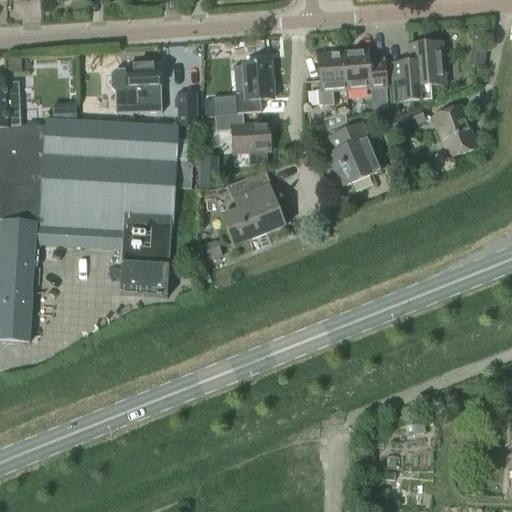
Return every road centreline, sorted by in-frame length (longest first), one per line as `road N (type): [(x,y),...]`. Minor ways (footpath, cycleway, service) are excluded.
road 1 (secondary): [(0,461),(511,259)]
road 2 (residential): [(0,44),(298,23)]
road 3 (residential): [(298,23),(511,7)]
road 4 (residential): [(321,215),(294,124),(298,23)]
road 5 (unclassified): [(511,357),(338,425)]
